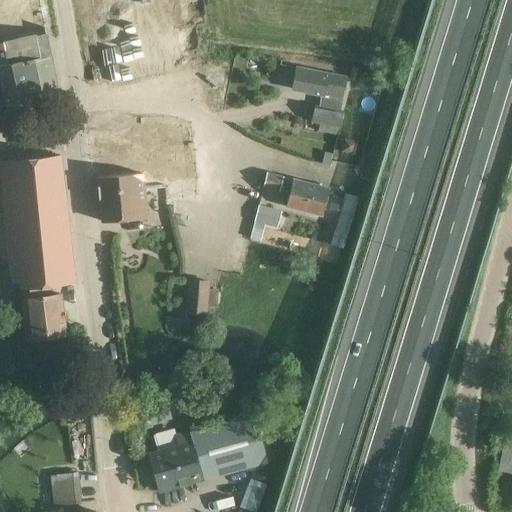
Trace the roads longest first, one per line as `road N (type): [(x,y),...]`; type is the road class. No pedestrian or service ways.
road 1 (motorway): [(470,0),(314,511)]
road 2 (motorway): [(363,511),(511,28)]
road 3 (unclassified): [(121,511),(71,132)]
road 4 (unclassified): [(467,511),(462,437),(470,377),(511,233)]
road 5 (unknown): [(71,132),(115,104),(189,107),(217,219)]
road 6 (unclassified): [(71,132),(47,0)]
